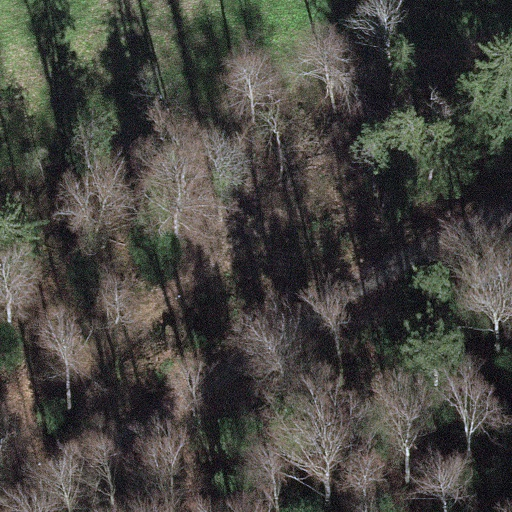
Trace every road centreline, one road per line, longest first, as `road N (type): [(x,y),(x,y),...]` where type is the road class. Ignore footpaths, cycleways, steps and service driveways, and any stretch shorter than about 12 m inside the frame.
road 1 (track): [(0,414),(92,341),(438,122),(511,88)]
road 2 (track): [(24,511),(333,298),(511,219)]
